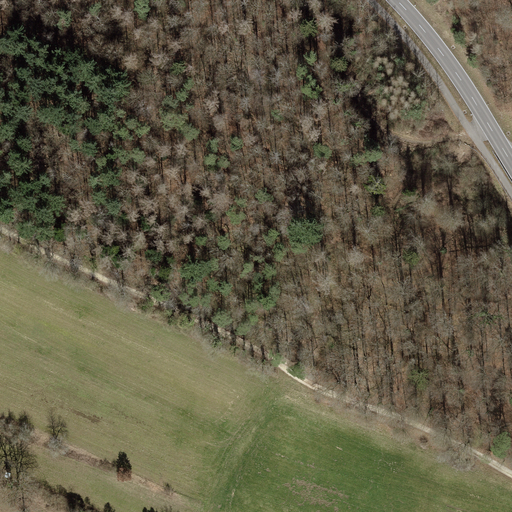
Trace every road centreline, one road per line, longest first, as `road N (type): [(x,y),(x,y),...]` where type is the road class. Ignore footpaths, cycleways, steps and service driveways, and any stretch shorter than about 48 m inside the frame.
road 1 (track): [(511,476),(287,359),(0,230)]
road 2 (secondary): [(394,0),(424,29),(511,153)]
road 3 (track): [(511,153),(471,132),(417,144),(388,135),(368,111)]
